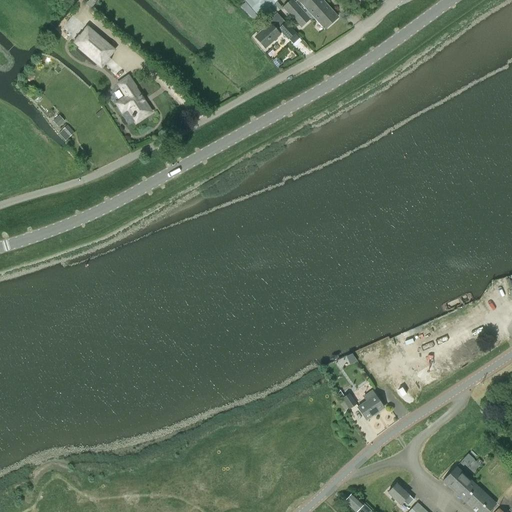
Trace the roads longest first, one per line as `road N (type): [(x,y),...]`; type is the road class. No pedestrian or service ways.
road 1 (track): [(0,261),(110,219),(233,152),(373,73),(475,0)]
road 2 (tertiary): [(0,247),(113,204),(346,71),(450,0)]
road 3 (unclassified): [(0,205),(119,164),(307,63),(396,0)]
road 4 (tertiary): [(303,511),(389,435),(511,353)]
